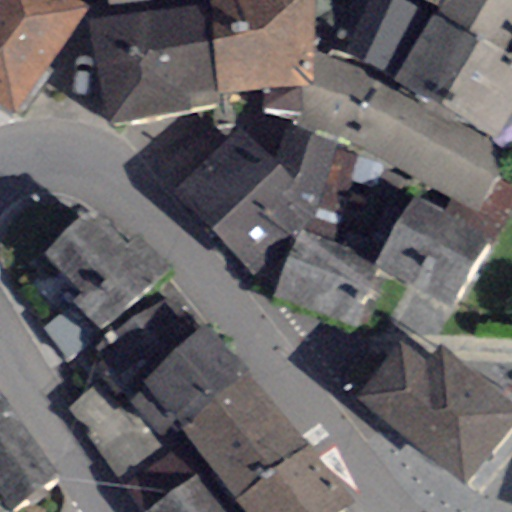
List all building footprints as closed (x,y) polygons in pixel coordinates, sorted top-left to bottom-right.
[(0,0),(0,18),(55,55),(91,0),(0,0)] [(313,0),(209,0),(221,95),(262,91),(311,85),(312,51),(313,0)] [(441,0),(355,0),(336,45),(394,79),(436,10),(441,0)] [(511,43),(511,0),(443,0),(437,11),(507,53),(511,43)] [(202,4),(89,21),(105,125),(218,107),(202,4)] [(436,10),(394,79),(494,139),(511,109),(511,56),(507,53),(437,11),(436,10)] [(0,106),(15,116),(55,55),(0,18),(0,106)] [(363,73),(312,51),(311,85),(262,91),(261,111),(294,119),(292,125),(451,197),(479,211),(497,178),(499,175),(488,139),(363,73)] [(355,156),(284,129),(273,167),(313,215),(317,208),(340,214),(355,156)] [(243,131),(173,189),(247,277),(295,237),(301,232),(317,219),(313,215),(273,167),(243,131)] [(511,185),(497,178),(479,211),(451,197),(443,213),(489,237),(496,241),(511,213),(511,185)] [(443,213),(413,197),(376,258),(373,267),(448,308),(489,237),(443,213)] [(125,248),(90,210),(43,254),(80,294),(71,303),(97,332),(167,267),(138,236),(125,248)] [(376,258),(301,232),(295,237),(272,296),(354,325),(373,267),(376,258)] [(194,329),(168,295),(107,340),(131,374),(194,329)] [(97,332),(71,303),(43,326),(69,356),(97,332)] [(246,373),(203,323),(173,348),(127,388),(170,438),(182,428),(246,373)] [(427,362),(400,341),(354,400),(464,485),(511,423),(511,402),(439,346),(427,362)] [(308,444),(246,373),(182,428),(236,503),(308,444)] [(113,379),(70,410),(123,482),(166,450),(113,379)] [(58,476),(0,392),(0,497),(9,510),(58,476)] [(340,511),(355,500),(308,444),(236,503),(242,511),(340,511)] [(139,511),(143,511),(192,476),(175,454),(124,492),(139,511)] [(143,511),(229,511),(197,471),(192,476),(143,511)]
